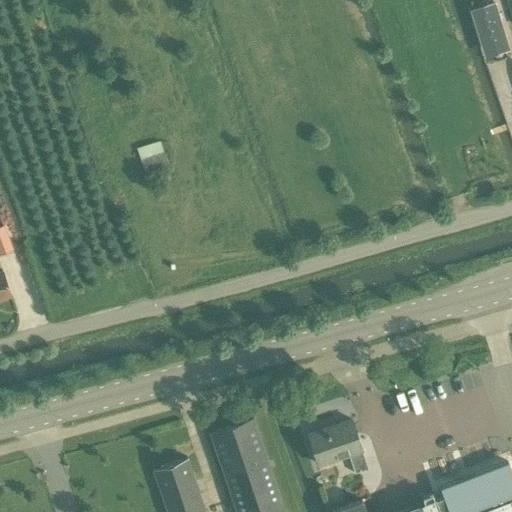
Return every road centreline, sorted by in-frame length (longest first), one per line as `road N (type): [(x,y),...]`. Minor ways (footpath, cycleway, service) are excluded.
road 1 (unclassified): [(0,347),(511,208)]
road 2 (unclassified): [(0,452),(511,317)]
road 3 (tertiary): [(0,423),(511,289)]
